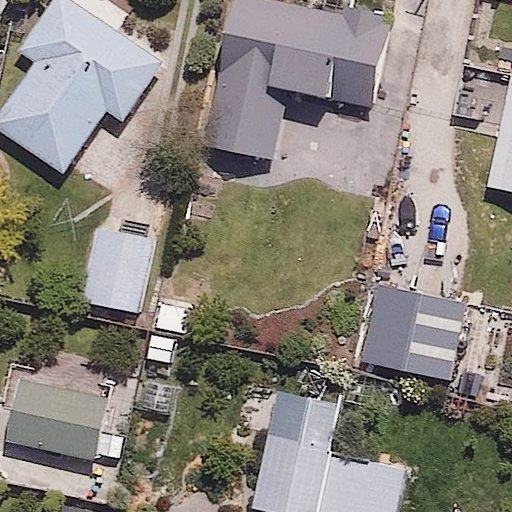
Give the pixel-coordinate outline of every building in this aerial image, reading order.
[(81,0),(49,0),(19,50),(37,61),(0,120),(0,122),(73,168),(111,107),(129,118),(169,54),(81,0)] [(385,104),(395,13),(280,0),(216,0),(200,146),(280,155),(287,93),(385,104)] [(511,186),(511,87),(492,182),(511,186)] [(136,308),(150,221),(92,212),(78,298),(136,308)] [(468,296),(371,280),(358,356),(454,373),(468,296)] [(109,390),(23,374),(11,437),(97,453),(109,390)] [(290,511),(323,511),(334,455),(345,393),(278,381),(255,506),(290,511)] [(334,455),(323,511),(400,511),(408,469),(334,455)] [(106,511),(107,507),(59,497),(56,511),(106,511)]
